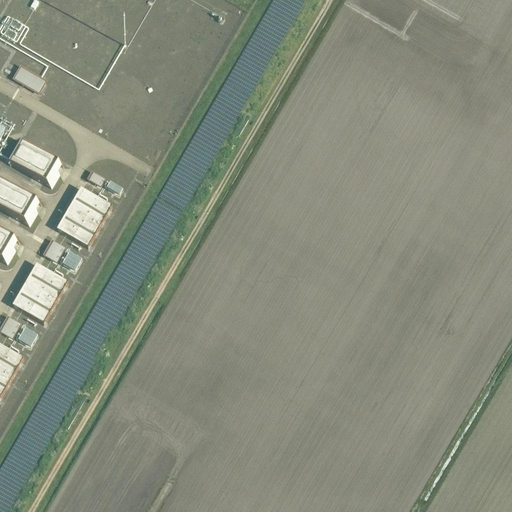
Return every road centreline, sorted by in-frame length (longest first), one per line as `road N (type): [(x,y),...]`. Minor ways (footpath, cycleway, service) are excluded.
road 1 (unknown): [(32,511),(329,0)]
road 2 (unknown): [(0,299),(92,142)]
